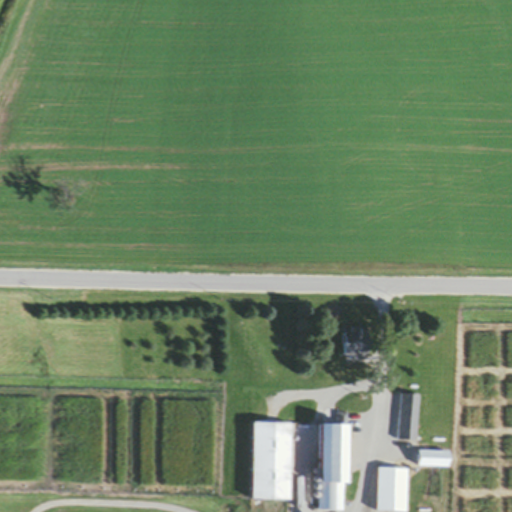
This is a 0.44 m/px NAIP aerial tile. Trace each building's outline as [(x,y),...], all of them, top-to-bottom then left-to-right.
[(373,359),(373,332),(344,332),(344,359),(373,359)] [(398,443),(418,444),(421,397),(401,396),(398,443)] [(290,426),(252,425),(251,502),(289,503),(290,426)] [(345,511),(348,427),(322,426),(319,511),(345,511)] [(451,455),(421,455),(421,469),(451,469),(451,455)] [(406,511),(408,472),(378,471),(376,511),(406,511)]
